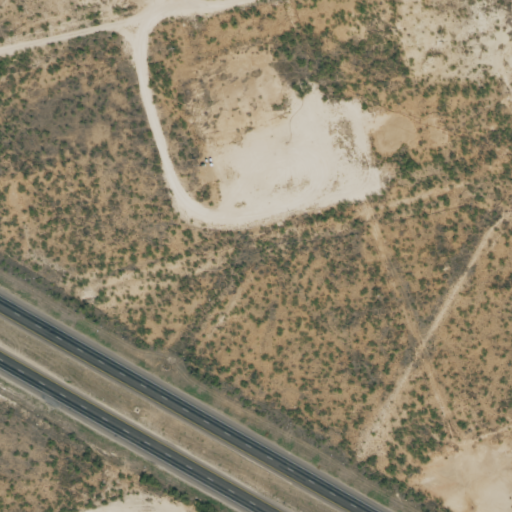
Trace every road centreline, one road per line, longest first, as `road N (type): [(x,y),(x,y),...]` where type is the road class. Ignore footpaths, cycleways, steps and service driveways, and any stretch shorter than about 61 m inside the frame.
road 1 (primary): [(362,511),(0,303)]
road 2 (primary): [(0,359),(267,511)]
road 3 (track): [(342,0),(166,43),(138,29),(124,0)]
